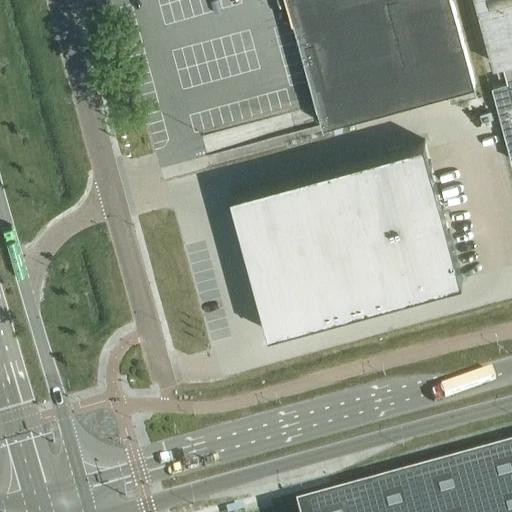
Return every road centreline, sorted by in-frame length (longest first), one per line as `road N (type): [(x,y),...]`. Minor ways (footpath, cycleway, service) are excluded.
road 1 (tertiary): [(511,366),(86,482)]
road 2 (tertiary): [(129,509),(511,404)]
road 3 (residential): [(115,205),(59,0)]
road 4 (primary): [(86,482),(24,289)]
road 5 (residential): [(161,376),(115,205)]
road 6 (residential): [(24,289),(58,235),(115,205)]
road 7 (primary): [(0,375),(35,496)]
